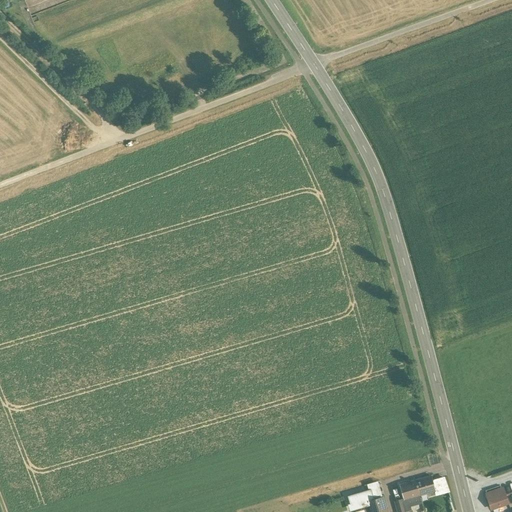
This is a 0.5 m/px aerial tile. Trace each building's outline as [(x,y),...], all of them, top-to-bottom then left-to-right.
[(431,477),(415,481),(419,496),(435,491),(433,482),(431,477)] [(445,478),(433,482),(435,491),(437,495),(449,492),(445,478)] [(415,481),(400,485),(404,500),(405,499),(419,496),(415,481)] [(371,490),(347,497),(351,509),(369,504),(368,502),(374,501),(371,490)] [(503,490),(487,496),(491,509),(507,503),(503,490)] [(419,496),(405,499),(407,506),(421,502),(419,496)] [(374,501),(368,502),(369,504),(371,511),(387,511),(383,498),(374,501)] [(402,500),(395,502),(398,511),(405,511),(402,500)]
